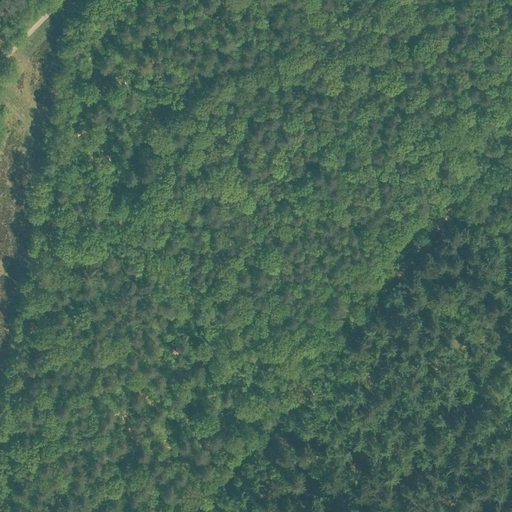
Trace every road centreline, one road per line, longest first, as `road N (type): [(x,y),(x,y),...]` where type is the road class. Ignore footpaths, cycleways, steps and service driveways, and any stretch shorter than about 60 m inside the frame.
road 1 (track): [(511,132),(195,511)]
road 2 (track): [(291,397),(357,474),(407,511)]
